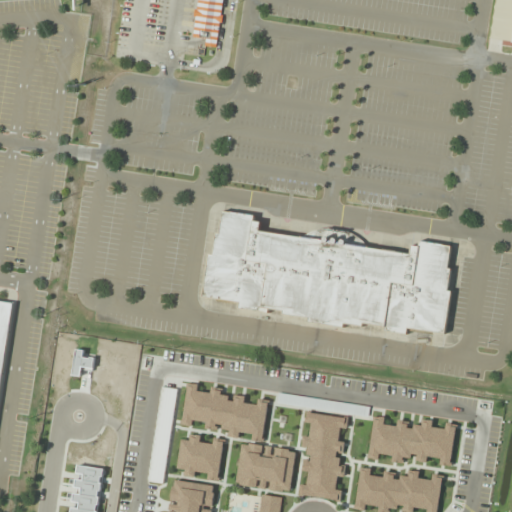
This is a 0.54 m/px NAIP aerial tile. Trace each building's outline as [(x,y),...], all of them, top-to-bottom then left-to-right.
[(196,0),(195,10),(193,9),(192,17),(194,17),(191,37),(204,39),(203,46),(214,48),(218,23),(220,23),(221,15),(219,15),(221,0),(196,0)] [(208,253),(201,296),(237,302),(237,307),(266,312),(267,308),(282,311),(282,314),(309,319),(308,322),(341,328),(342,322),(360,325),(361,321),(386,325),(385,329),(404,332),(406,328),(445,334),(451,291),(447,290),(450,268),(446,268),(450,246),(417,241),(416,247),(408,245),(407,254),(258,231),(259,222),(252,221),(253,216),(222,211),(219,233),(215,232),(212,255),(208,253)] [(0,301),(12,303),(0,378),(0,301)] [(184,425),(204,427),(203,432),(253,438),(253,440),(264,441),(269,401),(258,400),(257,404),(245,403),(245,398),(222,395),(223,389),(212,388),(212,393),(199,391),(200,385),(188,384),(184,425)] [(177,389),(161,387),(149,483),(165,485),(177,389)] [(338,502),(349,418),(307,412),(302,449),(308,449),(302,497),(338,502)] [(454,465),(455,425),(446,424),(446,428),(433,428),(433,422),(398,421),(398,426),(387,425),(387,418),(372,418),(370,461),(454,465)] [(225,439),(183,435),(179,476),(221,480),(225,439)] [(291,493),(297,450),(243,443),(237,486),(291,493)] [(439,511),(443,477),(359,469),(356,510),(380,511),(439,511)] [(215,485),(173,480),(168,511),(203,511),(204,507),(212,508),(215,485)] [(281,511),(283,498),(263,495),(260,511),(281,511)]
